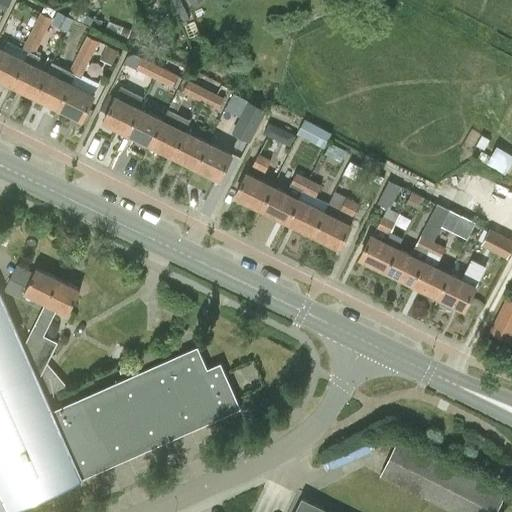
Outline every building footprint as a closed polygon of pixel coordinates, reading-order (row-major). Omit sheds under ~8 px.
[(0,0),(0,9),(4,11),(9,0),(0,0)] [(40,13),(31,30),(39,34),(40,30),(45,33),(52,18),(40,13)] [(35,53),(45,33),(40,30),(39,34),(31,30),(23,48),(28,51),(29,50),(35,53)] [(87,35),(77,55),(84,59),(85,56),(90,59),(99,42),(87,35)] [(0,50),(0,78),(12,85),(25,60),(24,59),(1,48),(0,50)] [(12,85),(36,97),(49,72),(35,65),(40,56),(35,53),(29,50),(28,51),(24,59),(25,60),(12,85)] [(36,97),(59,108),(71,83),(70,83),(75,75),(81,77),(90,59),(85,56),(84,59),(77,55),(70,71),(64,68),(59,77),(49,72),(36,97)] [(136,70),(156,79),(159,73),(156,72),(159,66),(143,58),(136,70)] [(159,73),(156,79),(172,87),(178,75),(159,66),(156,72),(159,73)] [(183,92),(200,101),(206,89),(189,80),(183,92)] [(82,120),(94,95),(71,83),(59,108),(82,120)] [(218,110),(224,98),(206,89),(200,101),(218,110)] [(128,133),(139,109),(116,97),(104,121),(128,133)] [(265,110),(248,101),(241,114),(235,125),(252,134),(265,110)] [(168,108),(162,121),(150,144),(173,155),(185,132),(184,132),(191,120),(168,108)] [(128,133),(150,144),(162,121),(139,109),(128,133)] [(305,118),(299,135),(328,145),(333,128),(305,118)] [(173,155),(196,167),(207,144),(185,132),(173,155)] [(340,161),(346,151),(330,142),(325,152),(340,161)] [(489,160),(508,172),(511,165),(511,150),(499,143),(489,160)] [(207,144),(196,167),(219,178),(230,156),(207,144)] [(266,172),(271,160),(258,154),(253,165),(266,172)] [(377,174),(382,163),(367,156),(362,167),(377,174)] [(235,196),(262,209),(274,185),(247,172),(235,196)] [(302,190),(303,191),(309,179),(296,172),(290,184),(302,190)] [(315,196),(321,185),(309,179),(303,191),(315,196)] [(299,197),(302,190),(290,184),(287,192),(274,185),(262,209),(288,222),(299,198),(299,197)] [(386,184),(378,202),(391,208),(399,190),(386,184)] [(288,222),(313,234),(325,211),(299,198),(288,222)] [(353,216),(359,203),(346,198),(341,210),(353,216)] [(387,207),(383,216),(396,222),(400,214),(387,207)] [(339,247),(351,224),(325,211),(313,234),(339,247)] [(396,222),(383,216),(377,228),(390,233),(396,222)] [(398,247),(386,270),(412,283),(433,241),(439,228),(427,223),(421,235),(411,254),(398,247)] [(387,241),(390,233),(377,228),(373,235),(371,234),(360,257),(386,270),(398,247),(387,241)] [(492,249),(506,256),(511,244),(511,241),(499,235),(492,249)] [(412,283),(437,296),(449,272),(437,266),(439,259),(446,247),(433,241),(412,283)] [(471,259),(465,271),(479,278),(485,266),(471,259)] [(35,298),(46,303),(58,279),(35,267),(26,287),(9,278),(4,290),(32,304),(35,298)] [(479,278),(465,271),(461,278),(449,272),(437,296),(438,296),(436,302),(449,309),(452,303),(464,309),(475,285),(479,278)] [(39,379),(47,363),(57,343),(43,336),(57,309),(67,314),(80,289),(58,279),(46,303),(23,348),(37,380),(39,379)] [(39,387),(37,380),(23,348),(0,294),(0,511),(7,511),(9,511),(81,481),(81,480),(240,409),(220,364),(205,371),(196,348),(50,413),(44,397),(39,387)] [(511,299),(508,297),(499,315),(511,321),(511,299)] [(483,442),(486,438),(480,434),(478,437),(483,442)] [(454,511),(496,511),(506,493),(399,439),(380,475),(454,511)] [(331,511),(301,497),(294,511),(331,511)]
